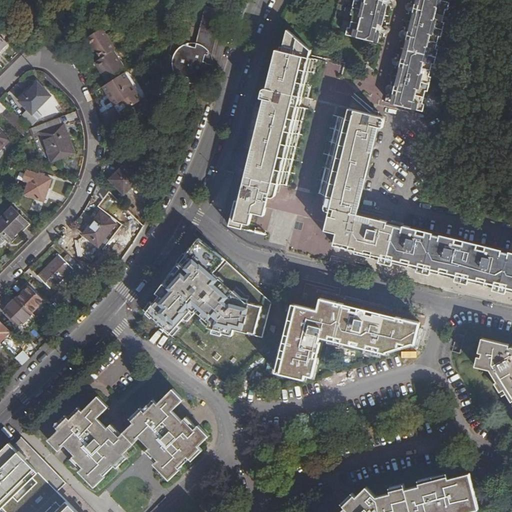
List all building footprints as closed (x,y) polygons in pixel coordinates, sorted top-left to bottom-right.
[(354,0),(351,13),(353,14),(350,26),(349,25),(346,33),(374,40),(377,30),(374,29),(375,21),(379,22),(383,4),(380,3),(380,0),(354,0)] [(419,0),(418,4),(422,5),(420,14),(416,13),(411,33),(415,33),(413,41),(409,40),(405,59),(409,60),(406,68),(403,67),(398,86),(402,88),(400,96),(396,95),(394,104),(422,111),(425,102),(422,102),(426,89),(428,90),(432,75),(429,75),(432,62),(435,62),(438,47),(436,47),(439,35),(441,35),(445,21),(443,20),(445,8),(448,9),(449,0),(419,0)] [(205,82),(212,76),(215,64),(211,63),(223,10),(206,5),(195,49),(188,48),(189,45),(185,47),(182,49),(179,52),(177,55),(176,59),(175,62),(175,66),(176,69),(177,72),(182,79),(183,76),(191,78),(189,86),(202,89),(204,81),(205,82)] [(113,50),(100,29),(84,39),(89,48),(92,46),(96,51),(100,58),(113,50)] [(311,51),(288,29),(283,51),(277,49),(267,88),(266,87),(265,87),(264,88),(263,89),(261,96),(265,98),(240,199),(236,198),(230,224),(249,228),(253,211),(265,213),(269,196),(271,196),(272,197),(274,196),(275,195),(275,194),(276,192),(279,184),(291,186),(310,110),(297,107),(300,97),(313,100),(322,61),(309,58),(311,51)] [(0,52),(9,44),(0,35),(0,52)] [(103,74),(109,83),(125,73),(127,71),(113,50),(100,58),(98,60),(105,72),(103,74)] [(95,62),(103,74),(105,72),(98,60),(95,62)] [(145,97),(127,71),(125,73),(143,99),(145,97)] [(143,99),(125,73),(109,83),(103,87),(111,100),(114,98),(119,105),(125,102),(129,108),(143,99)] [(53,95),(39,83),(21,101),(30,109),(35,114),(39,110),(53,95)] [(511,256),(467,245),(419,234),(357,219),(379,127),(382,127),(384,121),(384,119),(384,118),(383,117),(381,116),(348,108),(346,118),(332,115),(313,192),(327,196),(324,206),(324,207),(325,209),(327,210),(329,210),(325,229),(337,232),(334,244),(355,249),(354,252),(364,254),(366,247),(373,249),(372,254),(380,257),(379,262),(392,265),(393,259),(401,261),(402,256),(409,258),(408,266),(416,268),(416,270),(430,273),(430,272),(438,274),(441,266),(448,268),(447,272),(455,274),(454,279),(467,282),(468,277),(477,280),(478,275),(485,277),(483,285),(492,287),(492,288),(505,291),(505,290),(511,292),(511,256)] [(35,114),(30,109),(24,115),(29,119),(35,114)] [(35,114),(29,119),(35,125),(44,115),(39,110),(35,114)] [(50,130),(48,124),(35,129),(37,135),(42,134),(53,163),(76,154),(65,124),(50,130)] [(0,151),(12,140),(0,129),(0,151)] [(143,180),(127,163),(107,181),(109,183),(124,198),(133,190),(143,180)] [(53,179),(35,173),(28,194),(46,201),(53,179)] [(145,185),(143,180),(133,190),(137,193),(145,185)] [(30,223),(14,207),(0,221),(0,241),(3,244),(9,239),(11,241),(30,223)] [(119,222),(101,209),(82,233),(100,247),(119,222)] [(222,257),(198,239),(177,266),(180,268),(146,310),(171,332),(191,308),(208,323),(206,326),(219,333),(218,334),(227,339),(230,334),(256,348),(273,317),(222,257)] [(53,290),(74,268),(59,253),(38,275),(53,290)] [(23,325),(47,301),(30,284),(5,308),(23,325)] [(60,291),(52,298),(63,309),(71,301),(60,291)] [(396,319),(387,317),(375,314),(374,318),(367,316),(367,315),(367,313),(366,312),(365,312),(363,311),(361,311),(360,312),(359,314),(352,312),(353,309),(345,307),(346,304),(323,299),(320,310),(295,304),(278,372),(306,378),(307,374),(314,375),(323,342),(320,341),(321,336),(330,339),(330,342),(343,345),(344,342),(352,344),(353,340),(360,342),(359,346),(367,349),(367,351),(379,355),(380,352),(386,353),(387,350),(412,342),(415,342),(420,322),(397,317),(396,319)] [(0,344),(14,330),(0,316),(0,344)] [(477,338),(465,335),(460,353),(472,356),(477,338)] [(510,345),(483,338),(479,352),(482,353),(481,357),(478,356),(476,365),(491,369),(498,381),(496,382),(500,390),(504,388),(511,401),(511,400),(511,346),(509,347),(510,345)] [(49,439),(56,446),(59,450),(65,444),(75,454),(71,457),(82,469),(79,471),(93,486),(104,476),(100,472),(111,462),(113,464),(124,454),(123,453),(140,437),(150,447),(146,451),(156,461),(154,463),(169,479),(180,469),(176,465),(187,455),(188,456),(199,446),(198,444),(208,435),(199,426),(194,430),(184,420),(183,421),(172,409),(182,400),(172,390),(157,404),(156,403),(145,413),(143,411),(133,421),(134,422),(118,437),(108,426),(106,428),(96,416),(106,406),(97,397),(81,411),(70,420),(68,419),(58,428),(59,430),(49,439)] [(14,444),(11,441),(0,451),(0,511),(78,511),(58,491),(67,482),(23,436),(14,444)] [(445,511),(449,511),(448,511),(453,511),(476,506),(468,472),(447,477),(447,476),(419,482),(419,484),(404,488),(404,486),(389,489),(389,491),(375,495),(366,486),(355,495),(354,494),(344,504),(345,505),(338,511),(445,511)]
